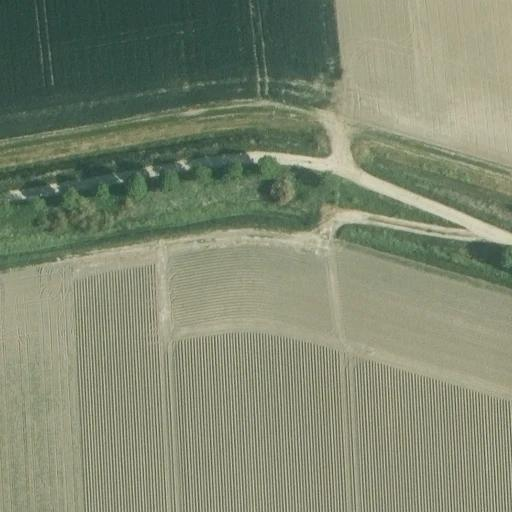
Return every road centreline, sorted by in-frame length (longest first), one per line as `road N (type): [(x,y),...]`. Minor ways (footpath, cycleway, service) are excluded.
road 1 (track): [(338,170),(242,158),(0,198)]
road 2 (unclassified): [(511,238),(338,170)]
